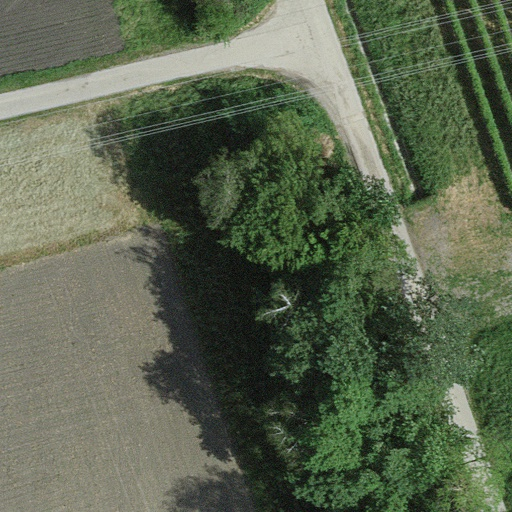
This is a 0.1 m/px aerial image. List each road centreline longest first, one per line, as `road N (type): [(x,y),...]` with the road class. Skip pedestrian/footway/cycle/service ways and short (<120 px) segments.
road 1 (track): [(486,511),(315,41)]
road 2 (track): [(315,41),(0,113)]
